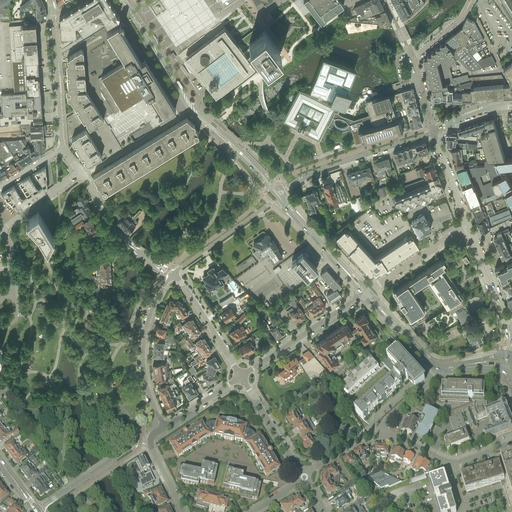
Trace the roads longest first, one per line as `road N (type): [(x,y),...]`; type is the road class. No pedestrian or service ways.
road 1 (tertiary): [(132,13),(188,106),(284,203)]
road 2 (unclassified): [(432,132),(310,173),(286,188),(284,203)]
road 3 (residential): [(162,429),(143,352),(155,301),(172,274)]
road 4 (residential): [(432,132),(412,58),(472,0)]
road 5 (unclassified): [(62,151),(49,0)]
road 6 (residential): [(241,376),(362,295)]
road 7 (unclassified): [(172,274),(109,228),(79,172)]
road 8 (residential): [(172,274),(269,204),(284,203)]
road 9 (residential): [(140,441),(37,509)]
road 10 (residential): [(241,376),(172,274)]
